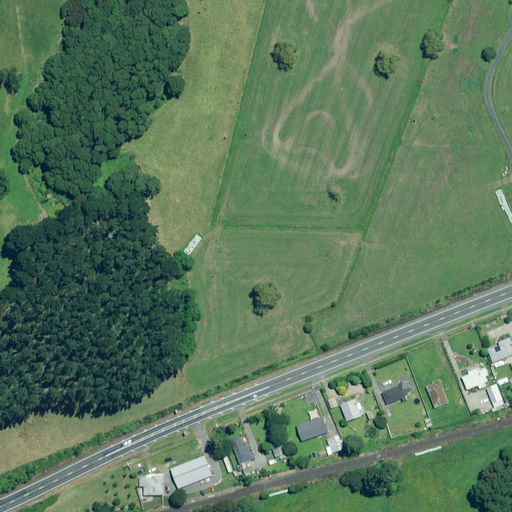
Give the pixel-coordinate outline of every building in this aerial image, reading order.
[(499,337),(496,329),(487,332),(490,340),(499,337)] [(511,355),(511,343),(510,338),(499,343),(500,345),(489,350),(494,363),(511,355)] [(479,386),(480,389),(486,387),(485,384),(489,382),(487,376),(489,375),(486,368),(481,370),(480,368),(469,372),(470,374),(463,377),(468,390),(479,386)] [(412,389),(403,381),(398,387),(384,392),(388,404),(403,399),(404,402),(407,400),(406,396),(412,389)] [(449,403),(440,381),(427,386),(436,408),(449,403)] [(505,404),(497,385),(487,388),(495,408),(505,404)] [(339,406),(335,398),(329,400),(332,409),(339,406)] [(357,405),(355,400),(342,405),(348,422),(365,415),(361,403),(357,405)] [(329,433),(324,417),(297,426),(303,442),(329,433)] [(345,449),(339,435),(328,440),(333,454),(345,449)] [(231,439),(241,464),(244,475),(254,471),(250,461),(256,458),(251,445),(245,447),(241,436),(231,439)] [(288,457),(284,447),(274,450),(276,457),(281,456),(282,459),(288,457)] [(213,476),(206,456),(172,469),(179,489),(213,476)] [(165,496),(165,476),(152,476),(152,478),(140,478),(140,487),(145,487),(145,495),(165,496)]
